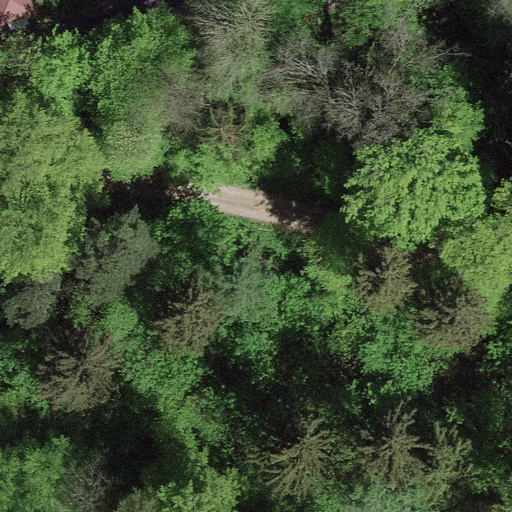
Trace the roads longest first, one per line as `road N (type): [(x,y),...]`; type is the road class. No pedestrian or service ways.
road 1 (track): [(511,305),(193,201),(0,155)]
road 2 (track): [(0,43),(41,40),(163,0)]
